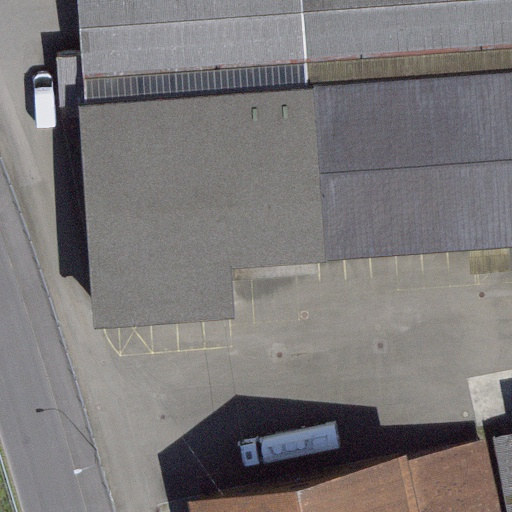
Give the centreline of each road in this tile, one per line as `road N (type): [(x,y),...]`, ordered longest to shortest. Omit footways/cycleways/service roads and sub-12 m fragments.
road 1 (unknown): [(411,0),(0,38)]
road 2 (unclassified): [(0,318),(62,511)]
